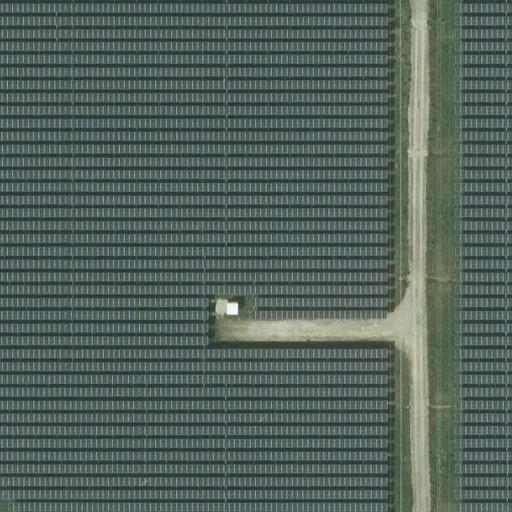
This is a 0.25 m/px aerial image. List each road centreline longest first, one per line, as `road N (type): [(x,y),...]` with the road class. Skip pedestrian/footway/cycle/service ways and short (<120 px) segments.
road 1 (track): [(420,511),(419,0)]
road 2 (track): [(227,332),(417,327)]
